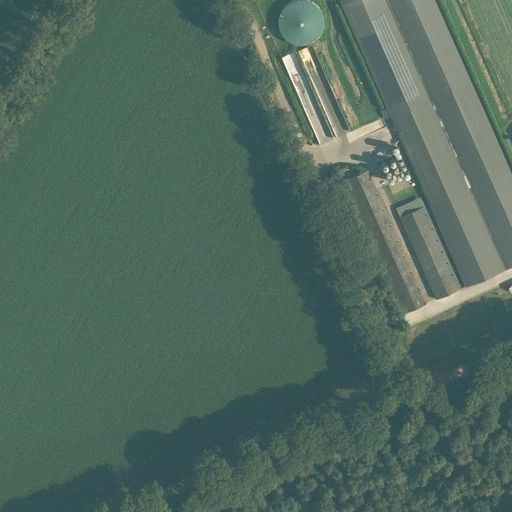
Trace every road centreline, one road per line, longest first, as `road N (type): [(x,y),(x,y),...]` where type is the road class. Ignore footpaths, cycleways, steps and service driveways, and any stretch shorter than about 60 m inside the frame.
road 1 (track): [(234,0),(406,398)]
road 2 (track): [(511,354),(133,511)]
road 3 (track): [(488,511),(406,398)]
road 4 (track): [(0,112),(65,0)]
